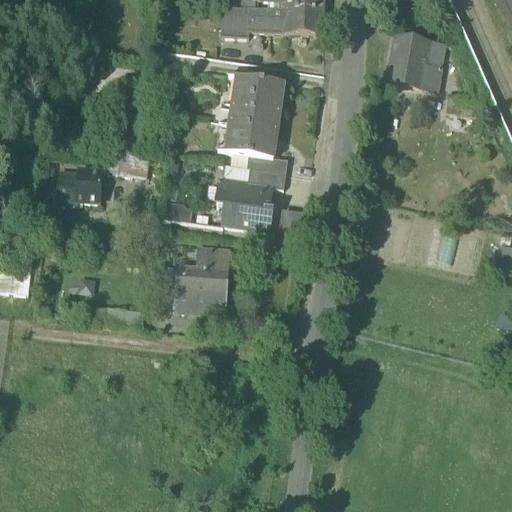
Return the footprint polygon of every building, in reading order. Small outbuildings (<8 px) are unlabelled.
[(286,0),(286,6),(286,15),(323,17),(323,0),(286,0)] [(220,43),(252,44),(252,38),(253,22),(253,14),(221,13),(220,43)] [(322,41),(323,17),(286,15),(286,23),(285,39),(322,41)] [(252,38),(285,39),(286,23),(253,22),(252,38)] [(422,96),(436,98),(444,51),(394,42),(386,90),(422,96)] [(231,129),(234,129),(273,135),(277,106),(282,107),(285,88),(241,82),(237,112),(234,111),(231,129)] [(105,154),(106,154),(147,160),(158,89),(121,83),(120,86),(105,154)] [(445,119),(486,125),(479,107),(447,103),(445,119)] [(69,148),(92,153),(99,126),(75,120),(69,148)] [(271,144),(273,135),(234,129),(229,159),(249,162),(273,165),(273,161),(276,145),(271,144)] [(144,185),(147,160),(106,154),(101,178),(101,179),(144,185)] [(249,175),(285,180),(288,163),(273,161),(273,165),(249,162),(248,175),(249,175)] [(271,195),(283,196),(285,180),(249,175),(247,190),(271,194),(271,195)] [(57,211),(77,213),(77,209),(99,210),(101,179),(101,178),(78,176),(78,180),(59,179),(57,211)] [(223,232),(268,238),(271,218),(261,217),(262,210),(268,211),(271,195),(271,194),(247,190),(220,187),(216,213),(225,214),(223,232)] [(197,257),(196,276),(225,277),(225,259),(197,257)] [(162,315),(176,315),(178,275),(164,274),(162,315)] [(223,317),(225,277),(196,276),(178,275),(176,315),(223,317)] [(126,331),(147,334),(149,323),(128,320),(126,331)]
